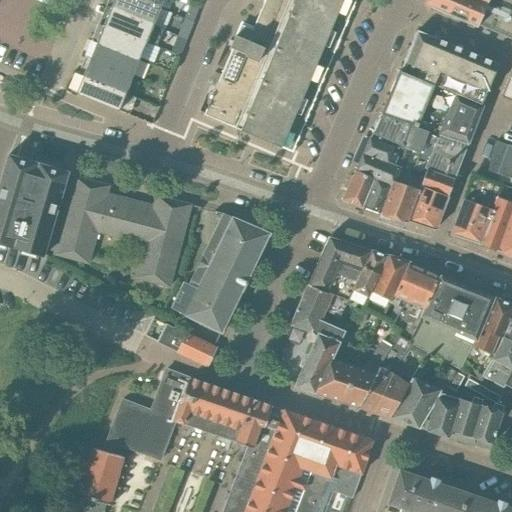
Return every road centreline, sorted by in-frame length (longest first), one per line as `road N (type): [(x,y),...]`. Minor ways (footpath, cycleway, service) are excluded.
road 1 (residential): [(391,431),(240,383),(311,202)]
road 2 (residential): [(311,202),(398,0)]
road 3 (residential): [(148,158),(218,0)]
road 4 (residential): [(435,248),(487,112),(511,121)]
road 5 (unclassified): [(311,202),(148,158)]
road 6 (unclassified): [(148,158),(0,115)]
road 7 (unclassified): [(311,202),(435,248)]
road 8 (residential): [(511,472),(391,431)]
